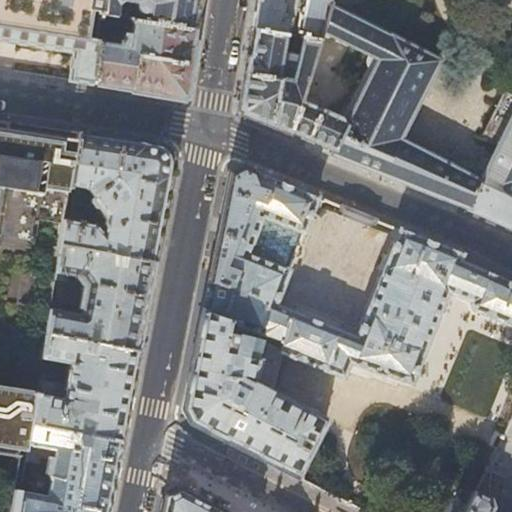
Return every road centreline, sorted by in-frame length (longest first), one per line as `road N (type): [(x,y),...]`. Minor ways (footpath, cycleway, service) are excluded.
road 1 (residential): [(207,131),(134,511)]
road 2 (residential): [(207,131),(511,259)]
road 3 (residential): [(0,96),(207,131)]
road 4 (residential): [(227,0),(207,131)]
